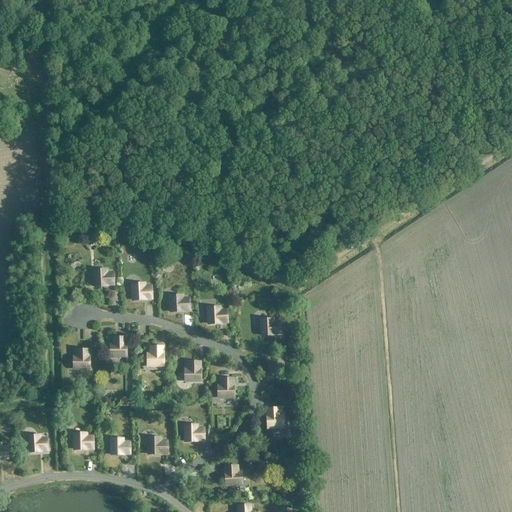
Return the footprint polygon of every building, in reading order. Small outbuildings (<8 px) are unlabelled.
[(105,270),(94,271),(95,287),(106,286),(106,285),(114,285),(113,274),(105,274),(105,270)] [(133,285),(133,301),(144,300),(144,299),(152,298),(151,288),(144,288),(143,284),(133,285)] [(171,296),(171,313),(182,312),(182,311),(189,310),(189,300),(182,300),(182,296),(171,296)] [(208,308),(209,324),(220,324),(220,323),(227,322),(226,311),(219,312),(219,308),(208,308)] [(272,319),(261,320),(262,336),(273,335),(273,334),(280,334),(279,323),(272,323),(272,319)] [(110,346),(110,357),(126,356),(126,345),(125,345),(124,338),(114,338),(114,346),(110,346)] [(147,355),(147,366),(163,365),(163,355),(162,355),(162,347),(151,347),(151,355),(147,355)] [(73,358),(73,369),(89,368),(89,357),(88,357),(88,350),(77,350),(77,358),(73,358)] [(184,370),(184,381),(200,381),(200,370),(199,370),(199,362),(188,363),(188,370),(184,370)] [(217,387),(218,398),(234,397),(233,387),(232,387),(232,379),(221,379),(221,387),(217,387)] [(268,417),(267,417),(267,428),(283,427),(283,416),(279,416),(278,409),(267,409),(268,417)] [(196,426),(185,426),(186,442),(196,442),(196,441),(204,440),(204,430),(196,430),(196,426)] [(85,434),(74,434),(75,450),(86,450),(85,449),(93,449),(93,438),(85,438),(85,434)] [(39,436),(28,437),(29,453),(40,452),(40,451),(47,450),(47,440),(39,440),(39,436)] [(148,439),(149,455),(160,455),(160,453),(167,453),(167,442),(159,442),(159,438),(148,439)] [(122,439),(111,439),(112,455),(122,455),(122,454),(130,454),(130,443),(122,443),(122,439)] [(236,466),(225,467),(226,474),(225,474),(225,485),(241,484),(241,473),(237,474),(236,466)]
